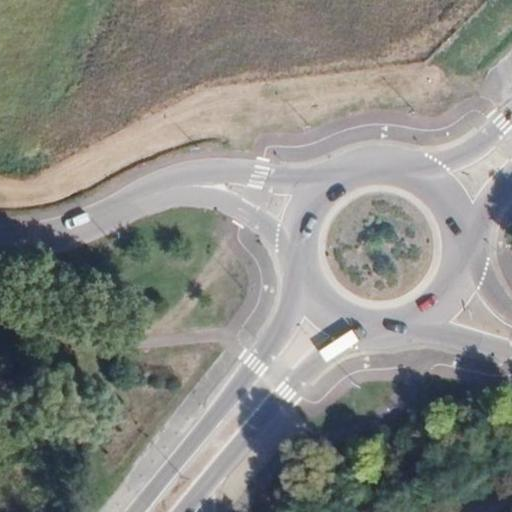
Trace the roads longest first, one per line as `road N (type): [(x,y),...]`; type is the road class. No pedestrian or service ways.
road 1 (primary): [(303,265),(274,335),(134,511)]
road 2 (primary): [(299,265),(270,340),(139,511)]
road 3 (primary): [(195,511),(344,338),(380,309)]
road 4 (primary): [(182,511),(304,372),(368,327)]
road 5 (unclassified): [(340,175),(314,181),(199,170),(156,194)]
road 6 (unclassified): [(156,194),(70,232),(0,235)]
road 7 (unclassified): [(156,194),(231,203),(301,241)]
road 8 (tertiary): [(392,328),(435,329),(511,351)]
